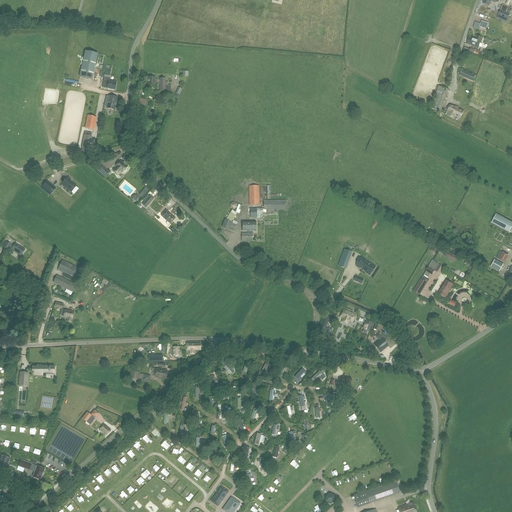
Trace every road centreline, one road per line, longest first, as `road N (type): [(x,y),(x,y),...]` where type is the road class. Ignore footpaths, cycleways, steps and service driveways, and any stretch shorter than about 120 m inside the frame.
road 1 (unclassified): [(311,352),(317,309),(308,291),(237,257),(125,148),(132,52),(158,0)]
road 2 (unclassified): [(222,340),(29,511)]
road 3 (unclassified): [(222,340),(0,347)]
road 4 (track): [(85,511),(153,453),(207,496)]
road 5 (unclassified): [(434,511),(434,409),(421,370)]
road 6 (track): [(125,148),(30,177),(0,163)]
